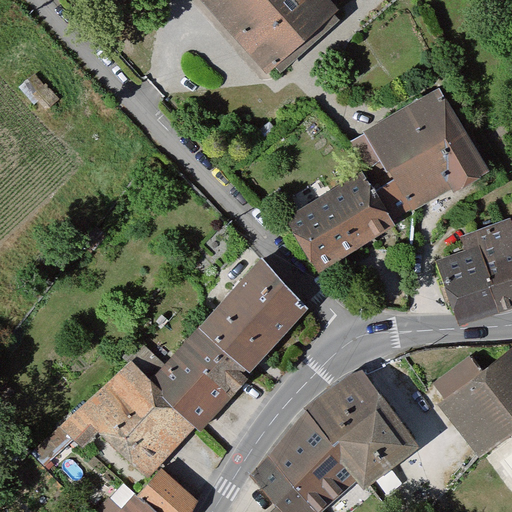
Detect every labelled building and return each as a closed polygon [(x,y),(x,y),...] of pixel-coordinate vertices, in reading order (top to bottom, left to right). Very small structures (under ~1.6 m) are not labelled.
[(327,0),(213,0),(270,61),(272,61),(332,6),(328,1),(327,0)] [(386,177),(400,204),(403,209),(476,161),(433,85),(346,141),(363,162),(364,163),(374,157),(386,177)] [(385,221),(382,216),(368,189),(359,172),(282,222),(312,269),(385,221)] [(400,204),(386,177),(368,189),(382,216),(400,204)] [(490,299),(494,309),(511,300),(511,245),(506,248),(495,221),(460,236),(466,250),(458,253),(455,248),(442,253),(444,261),(433,266),(449,314),(490,299)] [(233,231),(222,243),(234,256),(244,244),(233,231)] [(198,328),(242,367),(299,307),(259,261),(198,328)] [(179,270),(185,278),(194,270),(186,263),(179,270)] [(127,363),(187,418),(192,423),(242,367),(198,328),(189,338),(177,352),(165,341),(177,327),(156,308),(147,319),(143,324),(146,327),(121,357),(127,363)] [(177,352),(189,338),(177,327),(165,341),(177,352)] [(480,379),(470,366),(434,393),(487,450),(494,444),(511,430),(511,354),(511,355),(480,379)] [(58,427),(65,434),(78,444),(91,428),(140,470),(141,470),(167,441),(187,418),(127,363),(58,427)] [(330,445),(359,481),(363,486),(415,446),(363,377),(307,415),(330,445)] [(298,424),(293,430),(325,469),(344,493),(359,481),(330,445),(307,415),(298,424)] [(65,434),(58,427),(50,435),(57,442),(65,434)] [(270,460),(312,511),(318,511),(344,493),(325,469),(293,430),(270,460)] [(312,511),(270,460),(252,478),(251,481),(256,487),(276,511),(312,511)] [(134,495),(152,511),(185,511),(192,502),(157,470),(134,495)] [(117,511),(152,511),(134,495),(117,511)]
